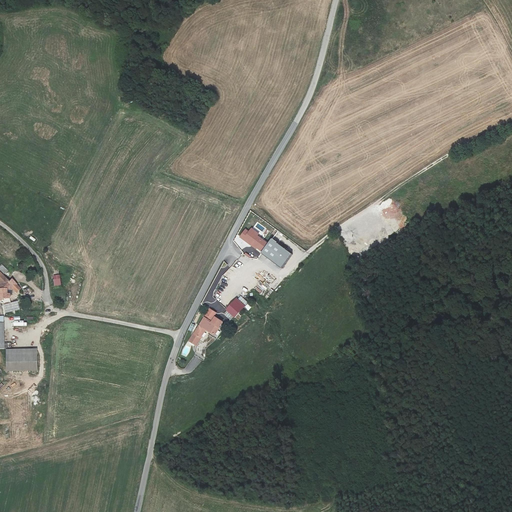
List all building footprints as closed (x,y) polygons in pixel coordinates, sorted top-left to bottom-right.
[(266,243),(257,235),(258,233),(251,228),(249,231),(246,229),(240,237),(260,252),(266,243)] [(272,239),(261,252),(280,267),(291,254),(272,239)] [(0,269),(5,274),(8,270),(2,265),(0,267),(0,269)] [(0,275),(0,299),(4,299),(4,298),(10,298),(9,294),(7,294),(7,289),(11,289),(15,292),(18,289),(11,282),(9,284),(6,281),(0,275)] [(222,287),(226,277),(222,275),(218,286),(222,287)] [(239,295),(236,299),(235,299),(223,314),(229,319),(232,315),(234,317),(247,302),(239,295)] [(252,303),(249,300),(244,306),(247,309),(252,303)] [(18,301),(3,305),(5,313),(20,309),(18,301)] [(203,319),(209,322),(209,321),(210,318),(214,312),(208,309),(203,319)] [(209,321),(209,322),(203,319),(194,334),(193,333),(188,341),(195,346),(205,329),(207,330),(207,331),(213,335),(221,321),(214,317),(212,319),(211,322),(209,321)] [(6,350),(7,371),(37,370),(36,349),(6,350)]
